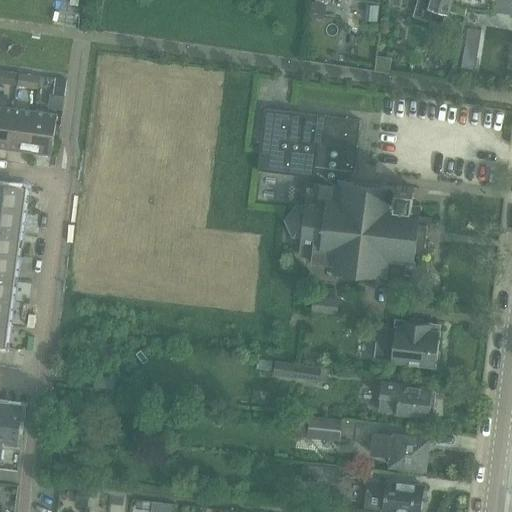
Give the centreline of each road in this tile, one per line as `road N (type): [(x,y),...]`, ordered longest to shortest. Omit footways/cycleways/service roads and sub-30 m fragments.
road 1 (residential): [(0,174),(56,182),(31,384),(0,379)]
road 2 (unclassified): [(492,511),(511,345)]
